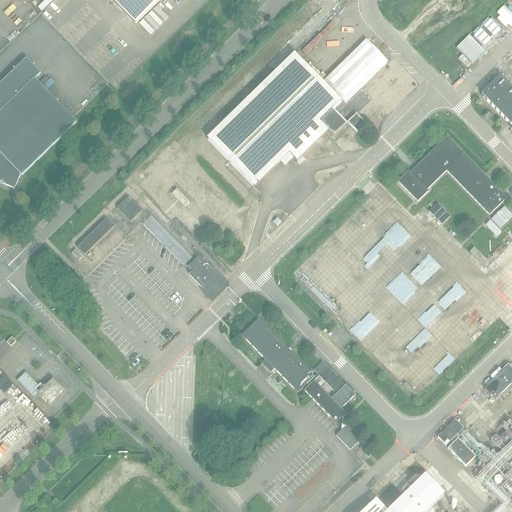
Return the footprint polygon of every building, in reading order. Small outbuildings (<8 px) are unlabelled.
[(112,0),(136,24),(160,0),(112,0)] [(156,7),(139,23),(150,35),(168,19),(156,7)] [(493,37),(500,30),(490,20),(483,27),(493,37)] [(490,40),(480,29),(474,36),(484,46),(490,40)] [(471,64),(484,52),(469,36),(456,48),(471,64)] [(344,103),(387,62),(366,40),(323,81),(344,103)] [(356,132),(365,124),(355,114),(345,124),(332,111),(340,102),(294,54),(207,139),(254,187),(288,153),(296,162),(327,131),(333,137),(347,123),(356,132)] [(21,176),(76,123),(34,80),(40,74),(26,59),(0,83),(0,183),(14,190),(20,175),(21,176)] [(511,89),(499,76),(480,95),(511,127),(511,89)] [(426,190),(446,171),(489,215),(506,198),(446,136),(409,173),(408,171),(397,182),(417,202),(427,192),(426,190)] [(130,222),(141,211),(128,197),(116,208),(130,222)] [(142,224),(183,266),(191,258),(150,216),(142,224)] [(84,255),(113,227),(106,219),(76,247),(84,255)] [(192,271),(188,275),(203,289),(201,291),(211,302),(229,285),(211,265),(208,267),(198,256),(188,266),(192,271)] [(331,399),(319,387),(324,382),(334,393),(343,384),(322,362),(313,371),(317,374),(314,377),(258,319),(241,336),(265,360),(262,362),(271,372),(274,369),(297,393),(306,385),(307,387),(303,390),(335,423),(345,414),(340,409),(354,395),(344,385),(331,399)] [(11,347),(15,342),(16,342),(15,341),(13,339),(11,337),(7,342),(6,343),(11,347)] [(502,372),(499,369),(490,377),(494,381),(484,390),(495,401),(511,384),(511,371),(508,367),(502,372)] [(48,405),(63,390),(52,379),(44,388),(40,384),(33,390),(48,405)] [(345,427),(344,427),(336,435),(350,449),(358,441),(345,427)] [(465,468),(475,458),(457,440),(448,450),(465,468)] [(57,508),(61,504),(55,499),(51,502),(57,508)] [(386,511),(375,500),(362,511),(386,511)]
